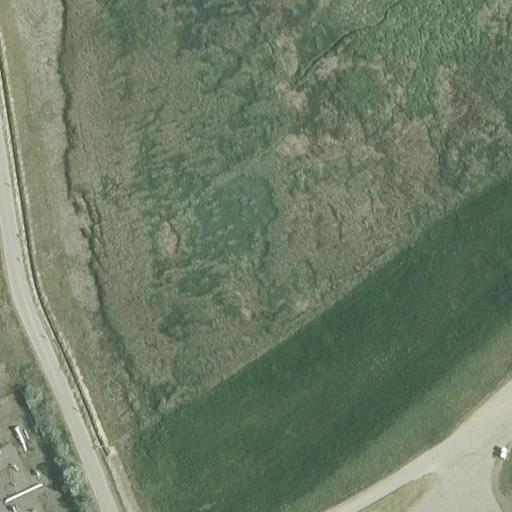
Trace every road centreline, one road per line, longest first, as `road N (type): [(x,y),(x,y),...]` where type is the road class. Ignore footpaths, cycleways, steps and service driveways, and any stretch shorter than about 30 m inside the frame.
road 1 (track): [(0,178),(17,292),(109,511)]
road 2 (unclassified): [(320,511),(428,461),(472,477)]
